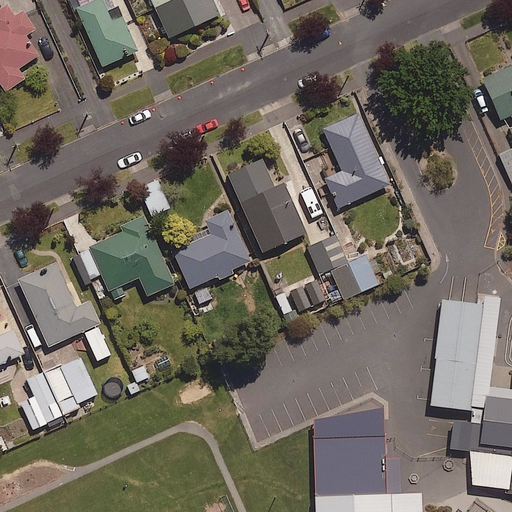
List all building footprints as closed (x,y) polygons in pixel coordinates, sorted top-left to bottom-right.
[(102,0),(91,0),(76,7),(102,66),(138,50),(122,15),(111,20),(102,0)] [(213,0),(152,0),(169,36),(220,14),(213,0)] [(7,3),(0,7),(0,82),(5,91),(25,78),(19,67),(39,54),(26,34),(34,28),(22,10),(14,15),(7,3)] [(511,63),(482,77),(500,119),(511,113),(511,63)] [(390,183),(357,112),(323,127),(342,170),(325,178),(338,207),(390,183)] [(511,151),(500,157),(511,183),(511,151)] [(262,158),(228,172),(263,251),(306,232),(284,182),(274,187),(262,158)] [(251,260),(228,208),(205,218),(211,233),(173,250),(190,288),(251,260)] [(174,283),(143,215),(120,226),(122,231),(89,246),(109,290),(139,276),(147,294),(174,283)] [(380,285),(366,257),(333,272),(347,301),(380,285)] [(56,262),(19,278),(49,345),(100,322),(90,299),(75,306),(56,262)] [(305,288),(313,306),(325,301),(317,283),(305,288)] [(290,294),(298,313),(313,306),(305,288),(290,294)] [(500,306),(443,299),(430,405),(473,410),(471,423),(454,420),(451,448),(511,454),(511,367),(493,365),(500,306)] [(0,334),(0,363),(25,353),(14,328),(0,334)] [(21,404),(36,438),(49,433),(46,427),(81,411),(78,405),(97,396),(81,359),(29,382),(35,397),(21,404)] [(316,511),(423,511),(423,492),(402,493),(401,457),(387,458),(385,406),(314,419),(316,511)]
